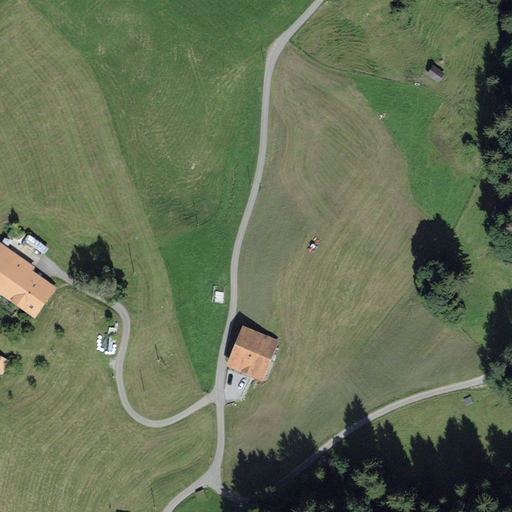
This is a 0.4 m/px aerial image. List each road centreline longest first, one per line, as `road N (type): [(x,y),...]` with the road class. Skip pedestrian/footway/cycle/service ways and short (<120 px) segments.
road 1 (unclassified): [(168,511),(218,462),(233,265),(260,166),(271,63),(319,0)]
road 2 (track): [(511,376),(391,408),(328,439),(292,480),(251,499),(229,499),(209,474)]
road 3 (track): [(73,283),(124,316),(120,386),(139,420),(172,423),(220,400)]
